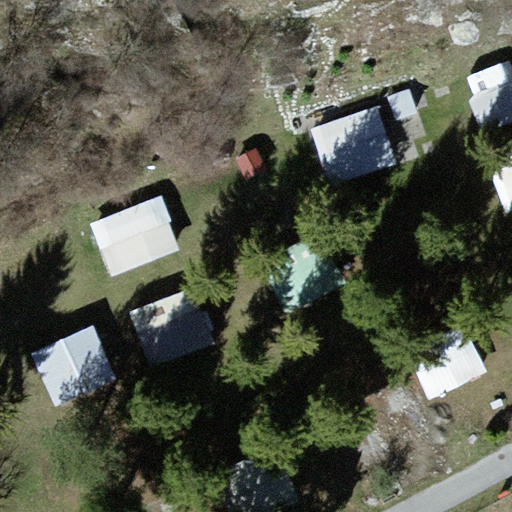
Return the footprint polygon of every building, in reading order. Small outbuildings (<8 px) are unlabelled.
[(418,97),(316,122),(332,185),(433,160),(418,97)] [(510,207),(511,206),(511,154),(494,161),(510,207)] [(117,277),(186,251),(166,197),(97,222),(117,277)] [(156,366),(220,341),(199,288),(135,313),(156,366)] [(102,327),(38,348),(57,408),(122,387),(102,327)] [(476,339),(419,365),(434,397),(491,372),(476,339)] [(412,379),(368,400),(398,464),(442,444),(412,379)]
